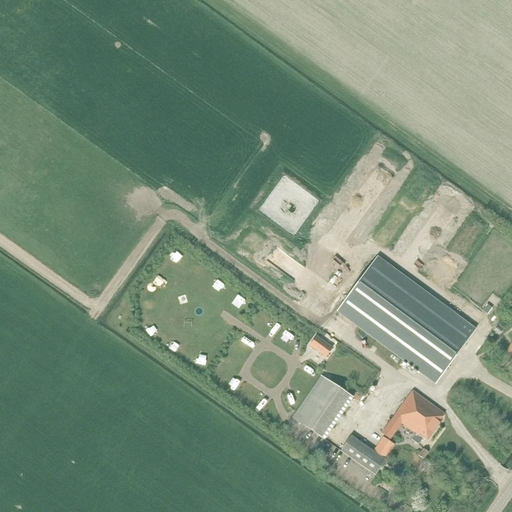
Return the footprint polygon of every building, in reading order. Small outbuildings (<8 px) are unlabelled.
[(336,312),(435,385),(475,330),(377,258),(336,312)] [(487,306),(482,312),(488,315),(492,309),(487,306)] [(316,337),(310,346),(325,358),(332,349),(316,337)] [(321,376),(292,418),(324,441),(353,398),(335,386),(321,376)] [(431,419),(438,424),(444,416),(413,393),(382,435),(389,440),(401,424),(402,425),(408,416),(424,428),(431,419)] [(408,416),(402,425),(416,435),(412,441),(419,446),(423,440),(426,443),(439,425),(438,424),(431,419),(424,428),(408,416)] [(351,437),(340,452),(375,476),(386,461),(383,459),(393,445),(383,438),(373,452),(351,437)] [(423,450),(418,456),(423,460),(428,454),(423,450)]
